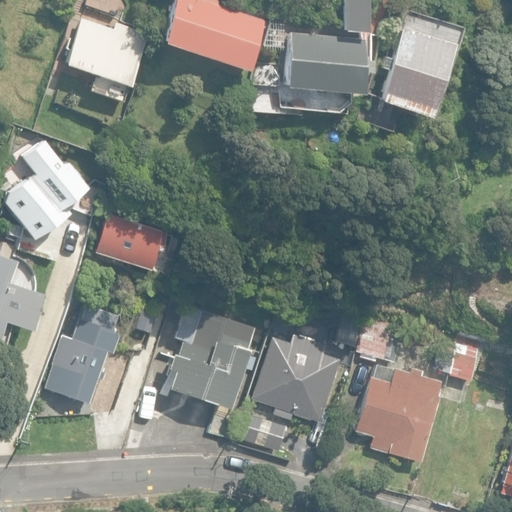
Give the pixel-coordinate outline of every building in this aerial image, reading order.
[(119,0),(81,0),(79,7),(114,18),(119,0)] [(159,42),(245,70),(262,20),(215,4),(216,0),(172,0),(159,42)] [(342,0),(339,30),(362,32),(365,0),(342,0)] [(65,64),(129,86),(147,33),(113,21),(111,28),(78,17),(63,64),(65,64)] [(375,99),(420,116),(446,43),(401,26),(375,99)] [(282,86),(356,93),(358,71),(367,72),(368,59),(360,58),(362,38),(287,31),(282,86)] [(87,147),(104,153),(114,128),(97,121),(87,147)] [(80,187),(41,141),(18,156),(27,172),(0,195),(0,210),(27,242),(65,215),(59,206),(80,187)] [(89,251),(145,268),(151,249),(156,251),(162,231),(102,212),(89,251)] [(0,321),(28,330),(40,293),(7,281),(14,259),(0,254),(0,321)] [(42,388),(87,403),(95,377),(99,378),(102,371),(98,370),(105,352),(111,354),(117,334),(110,331),(116,315),(80,302),(68,337),(58,334),(49,363),(50,363),(42,388)] [(165,387),(224,407),(244,348),(243,347),(250,326),(183,304),(172,337),(180,340),(176,353),(170,351),(164,367),(171,370),(165,387)] [(355,350),(382,358),(392,320),(364,313),(355,350)] [(333,341),(353,347),(360,321),(340,315),(333,341)] [(445,332),(436,370),(468,378),(478,340),(445,332)] [(307,418),(316,421),(336,357),(321,352),(324,344),(290,333),(287,341),(268,335),(248,398),(272,406),(269,414),(289,420),(290,414),(307,419),(307,418)] [(367,445),(417,459),(436,395),(435,395),(435,394),(437,386),(436,386),(438,380),(419,374),(420,370),(409,367),(407,371),(392,367),(388,382),(368,376),(352,430),(370,435),(367,445)] [(241,438),(275,450),(284,425),(249,413),(241,438)] [(511,447),(499,492),(511,495),(511,447)]
